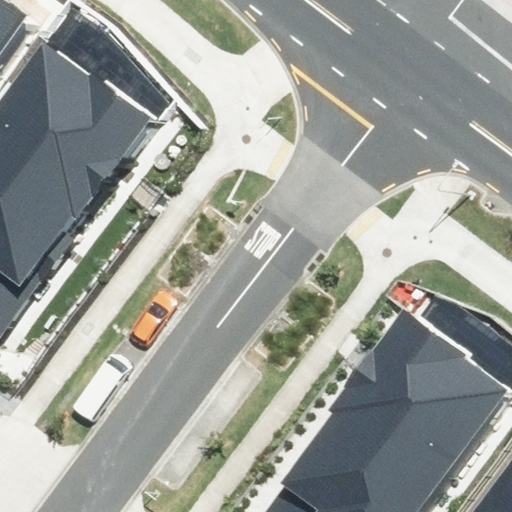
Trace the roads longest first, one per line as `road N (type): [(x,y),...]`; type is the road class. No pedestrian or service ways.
road 1 (residential): [(78,506),(408,75)]
road 2 (tertiary): [(408,75),(511,152)]
road 3 (tertiary): [(311,0),(408,75)]
